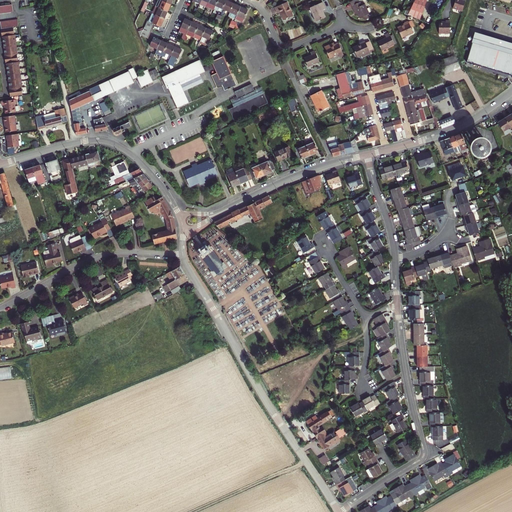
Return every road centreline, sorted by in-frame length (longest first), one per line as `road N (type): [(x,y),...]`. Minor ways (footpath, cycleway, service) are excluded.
road 1 (tertiary): [(337,511),(182,255)]
road 2 (residential): [(397,305),(424,452),(339,511)]
road 3 (tertiary): [(0,164),(84,141),(113,143),(141,163),(179,216)]
road 4 (residential): [(182,255),(95,257),(0,308)]
road 5 (tertiary): [(223,210),(366,155)]
road 6 (residential): [(385,150),(371,95),(396,89),(412,143)]
